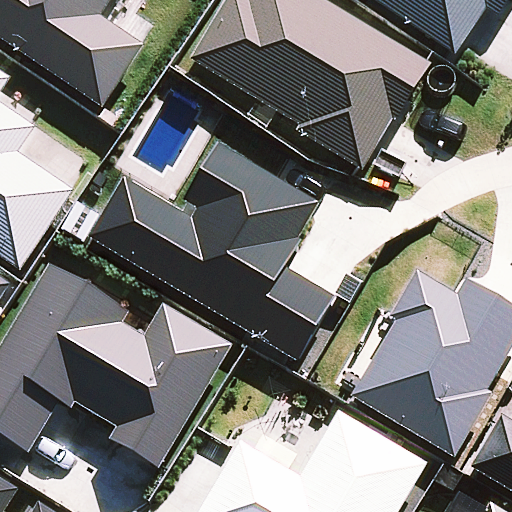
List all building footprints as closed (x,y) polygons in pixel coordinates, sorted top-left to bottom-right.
[(0,0),(0,46),(103,115),(145,52),(101,24),(117,0),(0,0)] [(241,0),(228,0),(191,66),(300,131),(296,138),(362,177),(392,127),(396,129),(431,71),(309,0),(251,0),(249,4),(241,0)] [(511,0),(365,0),(455,62),(487,16),(498,22),(511,1),(511,0)] [(0,77),(0,263),(20,277),(75,197),(20,159),(37,133),(0,108),(0,103),(12,86),(0,77)] [(122,186),(90,244),(298,368),(338,304),(287,274),(302,248),(299,246),(320,211),(217,152),(184,207),(134,179),(129,190),(122,186)] [(130,320),(49,273),(0,355),(0,444),(28,461),(59,409),(70,415),(74,408),(118,434),(109,447),(159,475),(234,353),(162,311),(144,343),(123,331),(130,320)] [(453,465),(492,401),(487,398),(511,355),(511,316),(465,288),(456,302),(416,278),(388,324),(395,328),(349,403),(453,465)] [(0,307),(11,291),(0,283),(0,307)] [(401,511),(427,469),(337,417),(299,481),(241,447),(203,511),(401,511)] [(511,429),(500,422),(470,474),(511,499),(511,429)] [(0,511),(43,511),(39,509),(36,511),(8,511),(18,496),(0,484),(0,511)]
